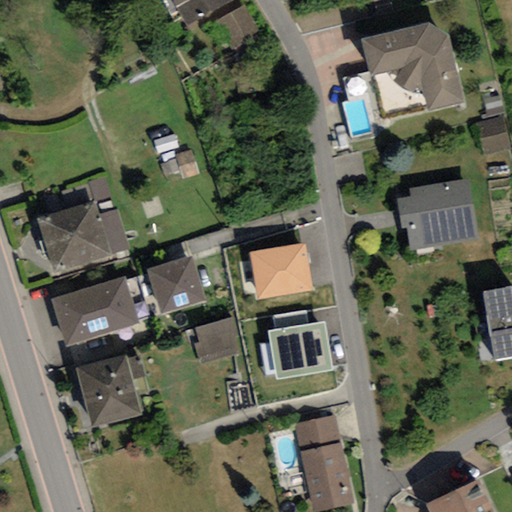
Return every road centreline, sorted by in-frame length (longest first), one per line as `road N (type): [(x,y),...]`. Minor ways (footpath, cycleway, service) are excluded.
road 1 (residential): [(377,487),(317,122),(298,57),(265,0)]
road 2 (primary): [(64,511),(0,301)]
road 3 (residential): [(511,412),(377,487)]
